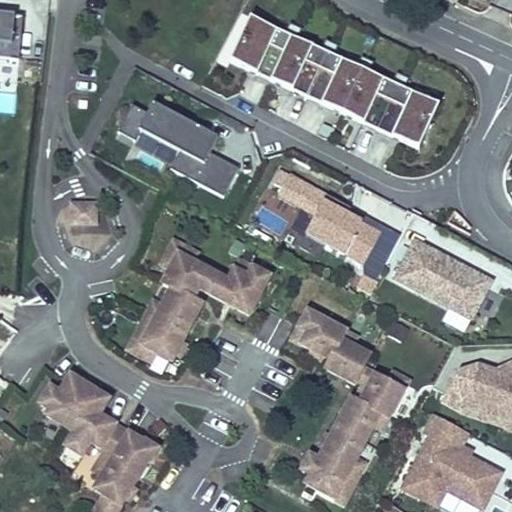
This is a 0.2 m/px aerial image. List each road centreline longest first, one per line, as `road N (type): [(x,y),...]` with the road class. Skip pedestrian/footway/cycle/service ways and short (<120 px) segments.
road 1 (residential): [(471,185),(412,195),(239,113)]
road 2 (residential): [(70,270),(79,341),(216,429)]
road 3 (residential): [(70,270),(95,274),(112,266),(131,230),(128,214),(74,150),(54,109)]
road 4 (residential): [(70,270),(42,232),(54,109)]
road 5 (tertiary): [(384,0),(511,58)]
road 6 (unknown): [(216,429),(248,362),(220,328)]
